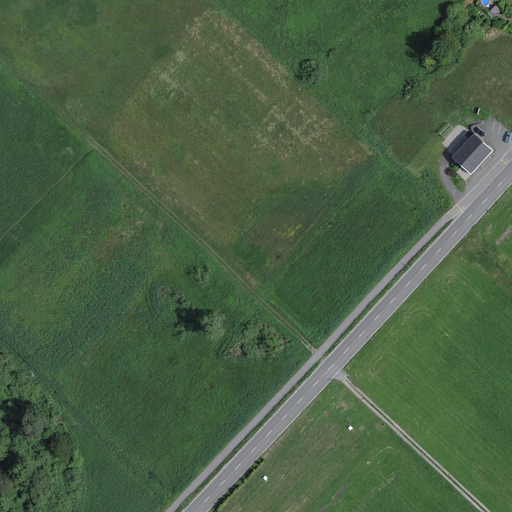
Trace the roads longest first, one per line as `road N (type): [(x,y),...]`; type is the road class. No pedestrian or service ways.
road 1 (secondary): [(511,170),(194,511)]
road 2 (track): [(489,511),(203,240)]
